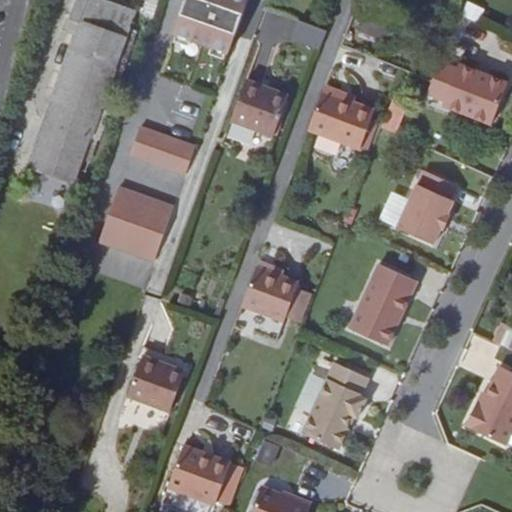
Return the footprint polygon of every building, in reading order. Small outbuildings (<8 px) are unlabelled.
[(99,115),(134,17),(88,0),(79,0),(71,26),(82,30),(31,174),(73,188),(89,144),(97,147),(107,118),(99,115)] [(147,0),(141,18),(152,23),(160,0),(147,0)] [(188,0),(174,38),(231,58),(252,0),(188,0)] [(478,23),(484,8),(467,1),(461,16),(478,23)] [(264,12),(260,38),(290,42),(294,16),(264,12)] [(298,20),(292,40),(322,50),(328,29),(298,20)] [(437,63),(428,84),(423,95),(442,102),(440,107),(490,127),(507,86),(456,66),(455,70),(437,63)] [(259,93),(261,89),(246,83),(230,123),(273,139),(287,103),(259,93)] [(325,88),(323,93),(354,105),(355,99),(325,88)] [(261,89),(259,93),(287,103),(288,99),(261,89)] [(374,111),(354,105),(323,93),(309,131),(360,150),(374,111)] [(395,99),(383,127),(396,133),(409,105),(395,99)] [(131,160),(188,180),(198,153),(141,132),(131,160)] [(397,231),(434,247),(441,232),(443,233),(449,219),(447,218),(453,204),(451,203),(457,189),(424,174),(417,188),(416,188),(397,231)] [(100,247),(156,267),(176,214),(119,193),(100,247)] [(417,284),(379,267),(349,331),(388,349),(417,284)] [(285,323),(299,285),(258,269),(243,308),(285,323)] [(493,340),(511,349),(511,326),(502,322),(493,340)] [(184,379),(157,369),(158,365),(143,359),(128,397),(170,413),(184,379)] [(157,369),(184,379),(186,374),(158,365),(157,369)] [(369,381),(335,366),(303,436),(339,453),(349,432),(346,430),(352,419),(354,420),(358,422),(366,402),(363,400),(364,398),(362,397),(369,381)] [(466,427),(508,446),(511,437),(511,373),(497,367),(480,407),(476,406),(466,427)] [(150,430),(162,433),(166,412),(154,409),(150,430)] [(217,507),(232,465),(186,447),(170,489),(217,507)] [(310,511),(312,506),(294,499),(293,502),(263,490),(253,511),(310,511)]
